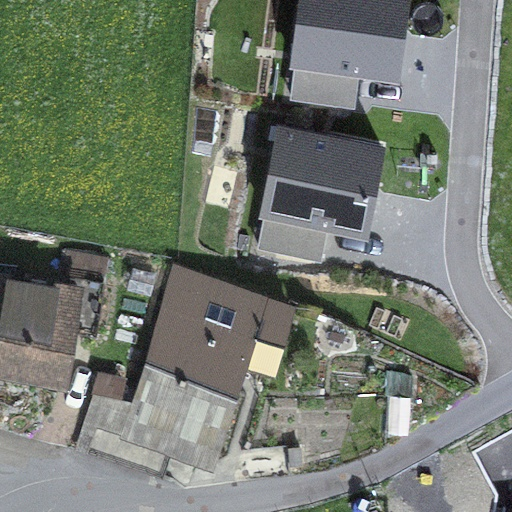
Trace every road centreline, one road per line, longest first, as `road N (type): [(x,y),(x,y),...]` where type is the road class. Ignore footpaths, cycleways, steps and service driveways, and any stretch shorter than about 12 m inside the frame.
road 1 (residential): [(19,511),(37,501),(84,496),(203,506),(299,492),(370,474),(511,390)]
road 2 (residential): [(478,0),(461,264),(467,289),(511,352)]
